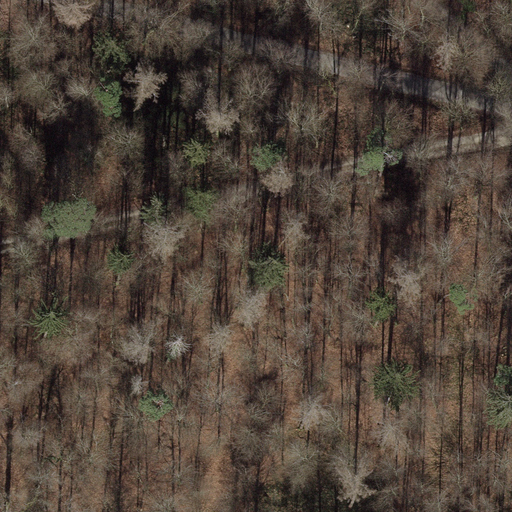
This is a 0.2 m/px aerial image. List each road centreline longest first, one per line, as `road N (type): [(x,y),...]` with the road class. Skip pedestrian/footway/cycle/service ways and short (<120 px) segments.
road 1 (track): [(0,251),(511,137)]
road 2 (track): [(72,0),(511,110)]
